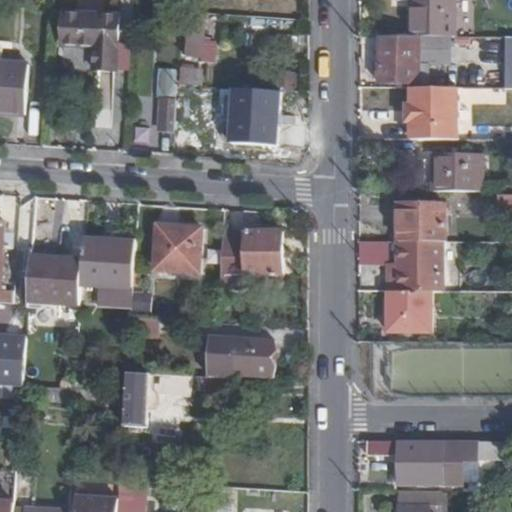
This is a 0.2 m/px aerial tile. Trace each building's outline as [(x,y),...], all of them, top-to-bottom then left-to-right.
[(411,0),(412,37),(419,37),(453,38),(456,38),(455,0),(411,0)] [(204,42),(206,14),(183,13),(182,36),(188,37),(187,57),(203,58),(202,63),(214,63),(216,43),(204,42)] [(67,48),(84,49),(86,19),(69,17),(67,48)] [(97,50),(96,73),(118,75),(121,22),(86,19),(84,49),(97,50)] [(438,66),(453,66),(453,38),(419,37),(419,46),(419,66),(438,66)] [(438,83),(438,66),(419,66),(419,46),(381,45),(382,82),(438,83)] [(66,72),(82,73),(84,49),(67,48),(66,72)] [(84,49),(82,73),(96,73),(97,50),(84,49)] [(0,63),(0,113),(26,115),(30,65),(1,64),(0,63)] [(181,86),(202,88),(203,71),(183,69),(181,86)] [(295,74),(295,72),(280,71),(279,88),(294,89),(294,88),(295,74)] [(179,74),(159,73),(157,99),(163,99),(177,100),(178,86),(179,74)] [(411,124),(411,140),(459,141),(459,90),(412,89),(412,106),(407,106),(406,124),(411,124)] [(469,89),(468,103),(505,104),(505,90),(469,89)] [(202,122),(203,93),(181,91),(179,126),(189,127),(191,122),(202,122)] [(161,130),(175,131),(177,100),(163,99),(161,130)] [(435,155),(435,193),(483,192),(483,156),(435,155)] [(511,212),(511,198),(500,198),(501,213),(511,212)] [(401,207),(400,242),(442,243),(445,243),(445,207),(401,207)] [(0,302),(14,304),(15,289),(0,288),(3,247),(9,247),(10,234),(4,234),(5,223),(0,223),(0,302)] [(199,273),(201,231),(160,228),(158,270),(199,273)] [(282,234),(225,232),(222,274),(282,275),(282,234)] [(136,245),(137,239),(86,236),(86,242),(136,245)] [(134,288),(136,245),(86,242),(84,261),(83,285),(134,288)] [(390,274),(389,292),(392,291),(431,292),(442,292),(442,243),(400,242),(400,264),(400,274),(390,274)] [(511,282),(511,252),(499,253),(499,283),(511,282)] [(84,261),(32,258),(29,302),(81,304),(83,285),(84,261)] [(390,264),(390,274),(400,274),(400,264),(390,264)] [(431,292),(392,291),(391,333),(431,333),(431,292)] [(152,314),(154,293),(133,292),(132,313),(152,314)] [(132,320),(131,338),(160,340),(161,322),(132,320)] [(0,386),(4,386),(23,388),(26,339),(0,338),(0,386)] [(256,341),(211,338),(208,375),(237,377),(238,354),(255,354),(256,341)] [(275,379),(276,341),(256,341),(255,354),(238,354),(237,377),(275,379)] [(127,395),(126,410),(125,427),(149,428),(150,411),(155,410),(160,406),(160,400),(156,394),(152,393),(152,376),(128,375),(127,395)] [(174,388),(189,389),(189,378),(175,378),(174,388)] [(228,391),(229,381),(189,378),(189,389),(228,391)] [(4,386),(3,399),(22,400),(23,388),(4,386)] [(22,403),(76,406),(77,391),(75,391),(23,388),(22,400),(22,403)] [(77,391),(76,406),(126,410),(127,395),(77,391)] [(401,443),(370,442),(370,455),(401,456),(401,443)] [(443,444),(401,443),(401,456),(401,487),(425,487),(426,471),(444,471),(443,444)] [(15,502),(16,490),(17,472),(2,472),(1,502),(15,502)] [(120,500),(119,511),(144,511),(145,510),(146,483),(121,481),(120,500)] [(146,483),(145,510),(169,511),(170,484),(146,483)] [(231,509),(232,488),(216,487),(215,508),(231,509)] [(14,511),(63,511),(64,493),(16,490),(15,502),(14,508),(14,511)] [(440,511),(441,492),(401,492),(400,511),(440,511)] [(77,511),(119,511),(120,500),(78,497),(77,511)]
